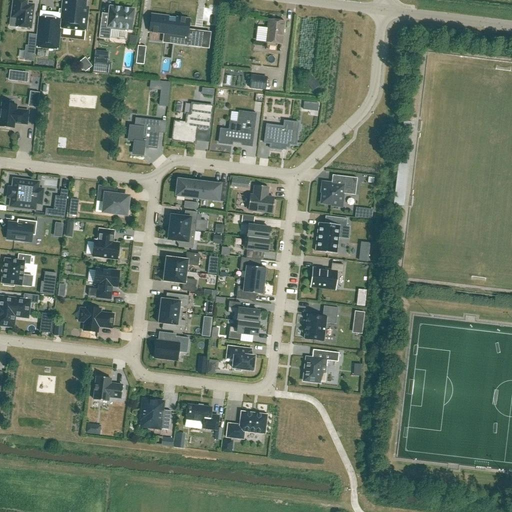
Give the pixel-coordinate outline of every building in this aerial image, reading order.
[(17,28),(31,29),(34,6),(27,5),(28,1),(18,0),(14,0),(12,17),(12,18),(18,19),(17,28)] [(61,29),(86,32),(88,11),(85,8),(86,0),(63,0),(61,20),(39,18),(37,40),(36,48),(58,50),(59,50),(60,38),(61,29)] [(128,33),(128,30),(131,30),(131,31),(132,31),(132,30),(131,30),(134,11),(134,10),(133,10),(111,8),(111,7),(110,7),(110,8),(108,25),(101,25),(99,39),(110,40),(111,28),(120,29),(119,31),(128,33)] [(152,15),(150,33),(186,37),(185,45),(192,46),(194,33),(187,32),(189,20),(152,15)] [(282,45),(285,22),(268,20),(265,43),(282,45)] [(61,29),(60,38),(84,41),(85,32),(61,29)] [(208,48),(208,49),(210,33),(210,35),(201,34),(200,47),(208,48)] [(28,47),(36,48),(37,40),(29,39),(28,47)] [(138,46),(137,56),(145,57),(146,47),(138,46)] [(94,51),(92,74),(109,75),(111,63),(108,62),(109,53),(94,51)] [(91,67),(87,61),(81,66),(85,72),(91,67)] [(308,75),(315,82),(318,78),(311,72),(308,75)] [(18,81),(27,82),(28,74),(19,73),(18,81)] [(251,76),(249,88),(265,90),(267,78),(251,76)] [(162,82),(159,106),(167,107),(170,83),(162,82)] [(319,86),(316,82),(309,87),(312,91),(319,86)] [(30,92),(28,107),(37,108),(39,93),(30,92)] [(0,120),(0,126),(14,128),(14,121),(17,122),(17,123),(27,125),(28,112),(16,110),(16,105),(2,104),(0,120)] [(209,129),(212,107),(192,105),(191,116),(190,116),(188,116),(188,117),(187,118),(187,120),(186,124),(175,122),(173,138),(181,139),(181,140),(182,140),(182,141),(183,142),(184,142),(195,144),(197,128),(209,129)] [(251,147),(256,115),(239,112),(238,124),(230,123),(229,131),(221,130),(219,144),(232,145),(232,141),(242,142),(242,145),(251,147)] [(133,154),(144,155),(145,147),(148,147),(148,148),(156,149),(157,149),(160,122),(141,119),(140,131),(130,130),(129,141),(134,142),(133,154)] [(296,146),(299,123),(284,121),(283,127),(266,125),(264,143),(270,144),(270,149),(282,150),(282,147),(289,148),(289,145),(296,146)] [(413,124),(403,122),(393,205),(403,206),(413,124)] [(341,206),(342,194),(355,196),(357,178),(332,175),(332,176),(339,177),(338,186),(323,184),(321,204),(341,206)] [(232,179),(231,186),(248,188),(249,181),(232,179)] [(12,188),(10,188),(9,198),(11,198),(10,207),(35,210),(36,200),(33,200),(34,192),(37,192),(39,183),(13,180),(12,188)] [(193,197),(201,198),(202,183),(181,181),(180,186),(178,186),(177,195),(193,197)] [(203,184),(202,183),(201,198),(224,201),(227,184),(226,184),(226,186),(203,184)] [(272,214),(274,199),(267,198),(268,188),(255,186),(254,197),(250,196),(248,211),(253,211),(253,213),(261,214),(262,212),(272,214)] [(115,212),(115,214),(126,215),(127,206),(125,206),(126,197),(113,196),(114,189),(99,187),(98,201),(105,201),(103,211),(115,212)] [(61,190),(58,210),(46,209),(45,216),(64,218),(68,191),(61,190)] [(372,211),(363,210),(362,218),(371,219),(372,211)] [(170,228),(195,231),(197,215),(197,213),(185,211),(184,218),(169,216),(168,225),(170,225),(170,228)] [(201,216),(197,215),(195,231),(205,232),(206,222),(200,221),(201,216)] [(340,226),(346,227),(347,219),(325,217),(325,224),(319,223),(315,252),(336,254),(340,226)] [(35,236),(37,222),(17,220),(17,224),(9,223),(7,240),(24,242),(25,235),(35,236)] [(268,240),(269,228),(249,226),(247,237),(247,238),(267,240),(268,240)] [(193,249),(195,231),(170,228),(169,231),(167,231),(166,240),(175,241),(178,245),(178,248),(193,249)] [(120,250),(118,250),(119,244),(112,244),(114,232),(99,230),(98,242),(95,241),(93,257),(95,257),(95,258),(100,259),(101,258),(117,260),(117,258),(119,258),(120,250)] [(247,238),(247,237),(244,237),(242,249),(267,252),(269,240),(268,240),(267,240),(247,238)] [(362,243),(360,261),(363,261),(368,262),(370,244),(362,243)] [(165,270),(187,273),(187,265),(198,267),(199,255),(187,254),(186,260),(166,258),(165,270)] [(31,257),(19,256),(18,261),(5,260),(2,284),(3,284),(3,286),(14,288),(14,286),(27,287),(28,277),(23,276),(24,265),(30,265),(31,257)] [(246,271),(245,279),(264,282),(264,276),(266,276),(267,269),(254,267),(255,260),(241,258),(240,271),(246,271)] [(332,264),(331,271),(313,269),(311,287),(335,290),(337,272),(343,273),(344,265),(332,264)] [(89,270),(87,282),(95,283),(94,284),(99,285),(98,290),(89,289),(88,296),(97,297),(97,298),(100,298),(110,299),(111,292),(112,286),(117,287),(119,272),(110,271),(109,270),(104,269),(102,270),(96,270),(96,271),(89,270)] [(186,280),(187,273),(165,270),(163,282),(183,284),(182,291),(195,293),(196,281),(186,280)] [(263,288),(264,282),(245,279),(244,287),(238,287),(236,299),(249,301),(250,293),(264,295),(265,288),(263,288)] [(41,281),(40,294),(54,296),(56,283),(44,282),(41,281)] [(405,292),(404,301),(417,301),(418,293),(405,292)] [(24,295),(24,301),(0,297),(0,325),(13,327),(15,311),(28,313),(29,303),(37,304),(38,296),(24,295)] [(160,312),(182,314),(183,307),(188,308),(189,297),(177,295),(176,301),(161,299),(160,312)] [(229,302),(228,313),(233,314),(232,321),(236,322),(236,321),(257,324),(257,323),(259,312),(240,309),(241,303),(229,302)] [(304,338),(304,339),(324,342),(324,341),(323,341),(326,323),(336,324),(338,309),(338,308),(324,307),(323,307),(324,307),(322,317),(307,315),(307,316),(304,338)] [(114,315),(100,313),(101,310),(86,308),(86,311),(84,311),(83,321),(85,322),(83,331),(98,333),(99,327),(112,329),(114,315)] [(181,321),(182,314),(160,312),(158,324),(173,326),(172,332),(185,333),(186,322),(181,321)] [(354,321),(362,321),(363,314),(355,313),(354,321)] [(54,316),(42,314),(40,332),(52,334),(54,316)] [(257,323),(257,324),(236,321),(236,322),(235,328),(230,327),(228,338),(240,339),(241,334),(257,336),(259,323),(257,323)] [(55,323),(53,336),(62,337),(63,324),(55,323)] [(175,337),(174,343),(158,341),(156,341),(154,358),(178,361),(179,352),(180,345),(188,346),(189,339),(176,337),(175,337)] [(255,357),(251,356),(251,350),(228,347),(226,361),(233,362),(232,369),(235,369),(234,371),(241,372),(241,370),(253,371),(255,357)] [(338,362),(339,353),(323,351),(322,360),(306,358),(303,381),(320,383),(320,381),(324,382),(325,374),(321,373),(322,366),(327,366),(327,361),(338,362)] [(199,356),(199,364),(206,364),(207,357),(199,356)] [(121,399),(123,386),(110,384),(111,379),(97,377),(94,400),(108,402),(109,397),(121,399)] [(169,430),(171,412),(162,411),(159,407),(159,402),(143,400),(141,420),(147,421),(147,428),(169,430)] [(217,430),(219,417),(210,416),(211,408),(188,406),(186,419),(204,422),(203,429),(217,430)] [(267,415),(242,412),(241,412),(241,413),(239,425),(228,424),(226,438),(244,440),(245,432),(264,435),(265,435),(265,434),(267,416),(268,415),(267,415)] [(101,426),(87,424),(85,433),(100,435),(101,426)] [(173,439),(166,438),(165,446),(172,447),(173,439)]
